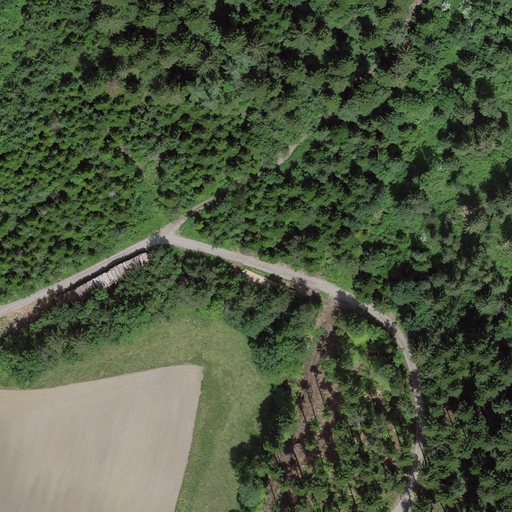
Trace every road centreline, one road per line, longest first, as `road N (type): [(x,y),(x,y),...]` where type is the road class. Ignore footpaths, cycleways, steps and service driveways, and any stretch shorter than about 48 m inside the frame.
road 1 (track): [(0,311),(158,239),(251,261),(363,303),(394,327),(417,377),(420,457),(401,511)]
road 2 (track): [(421,0),(365,77),(306,134),(158,239)]
